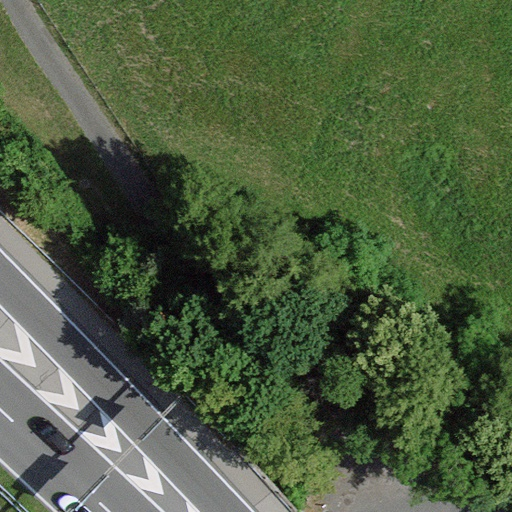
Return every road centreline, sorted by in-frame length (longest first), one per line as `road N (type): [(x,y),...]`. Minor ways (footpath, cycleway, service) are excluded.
road 1 (residential): [(9,0),(85,118),(383,511)]
road 2 (motorway): [(227,511),(0,283)]
road 3 (motorway): [(110,511),(0,407)]
